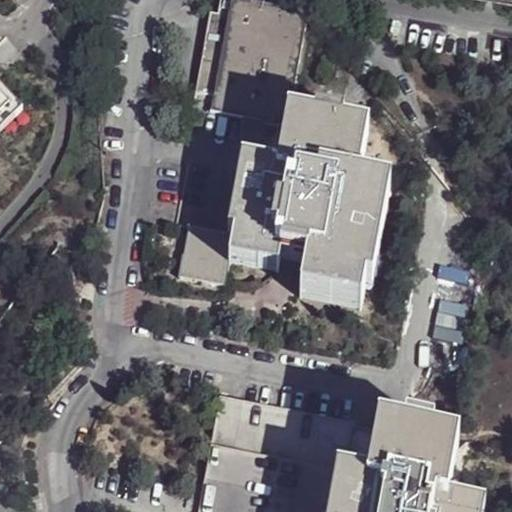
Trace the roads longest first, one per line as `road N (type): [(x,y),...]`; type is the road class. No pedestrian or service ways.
road 1 (residential): [(66,511),(69,424),(120,358),(158,36),(169,0)]
road 2 (residential): [(386,0),(511,25)]
